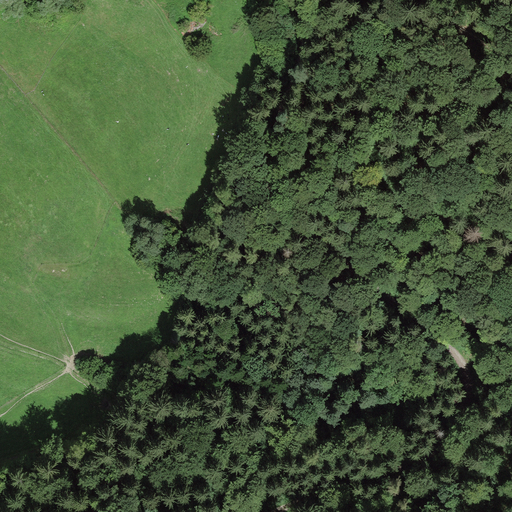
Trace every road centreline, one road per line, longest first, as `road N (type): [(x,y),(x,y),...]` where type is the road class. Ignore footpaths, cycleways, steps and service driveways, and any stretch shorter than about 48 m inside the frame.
road 1 (track): [(274,511),(430,453),(469,388),(456,352),(296,234),(280,210),(266,159),(302,44),(296,0)]
road 2 (track): [(511,267),(433,262),(316,210),(299,191),(292,164),(311,68),(302,44)]
road 3 (track): [(0,487),(136,478),(211,443),(255,455),(262,480),(249,511)]
